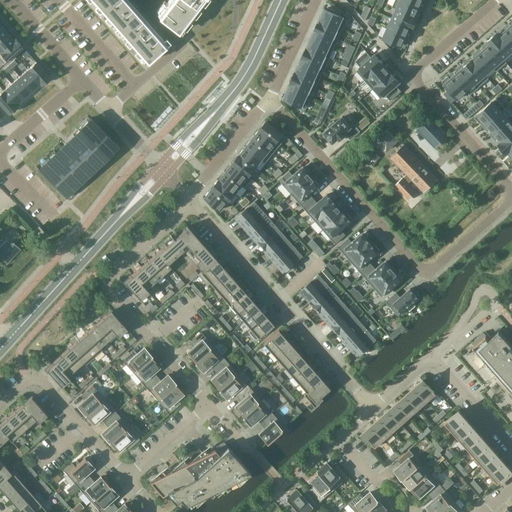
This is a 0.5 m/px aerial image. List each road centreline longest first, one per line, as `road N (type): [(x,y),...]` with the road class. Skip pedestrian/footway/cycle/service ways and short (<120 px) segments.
road 1 (residential): [(271,99),(418,267),(432,268),(508,204),(511,192),(414,73),(496,0)]
road 2 (residential): [(370,409),(188,201)]
road 3 (residential): [(208,404),(106,279),(188,201)]
road 4 (tertiary): [(0,348),(121,215)]
road 5 (residential): [(0,404),(27,381),(43,383),(126,477)]
road 6 (tertiary): [(280,0),(249,66),(206,122)]
road 7 (residential): [(188,201),(271,99)]
road 8 (residential): [(511,448),(432,357)]
